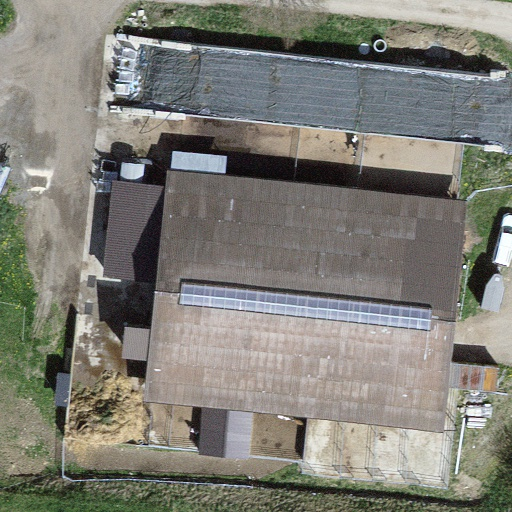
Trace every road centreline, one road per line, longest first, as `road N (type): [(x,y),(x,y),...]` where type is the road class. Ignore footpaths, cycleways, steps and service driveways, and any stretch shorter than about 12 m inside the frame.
road 1 (track): [(54,0),(40,336)]
road 2 (track): [(352,0),(511,18)]
